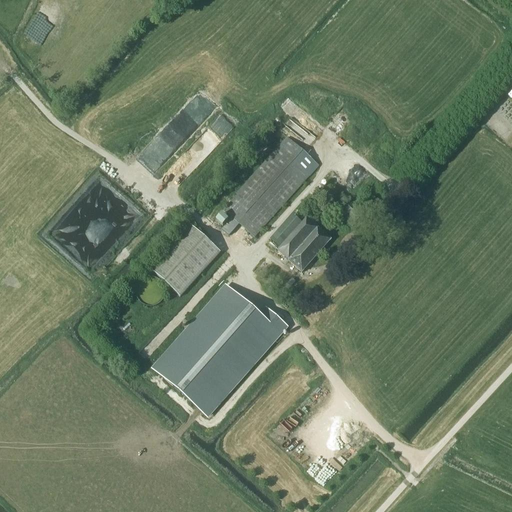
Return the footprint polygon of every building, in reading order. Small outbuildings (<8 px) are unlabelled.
[(288,140),(224,211),(244,230),(253,238),(318,167),(288,140)] [(151,154),(161,144),(157,141),(148,151),(151,154)] [(355,204),(365,213),(369,208),(360,199),(355,204)] [(364,214),(352,203),(340,217),(352,227),(364,214)] [(216,214),(210,221),(217,227),(223,219),(216,214)] [(278,252),(302,274),(331,241),(307,220),(278,252)] [(221,253),(191,226),(151,271),(181,298),(221,253)] [(225,286),(151,369),(209,419),(287,328),(267,310),(260,317),(225,286)]
